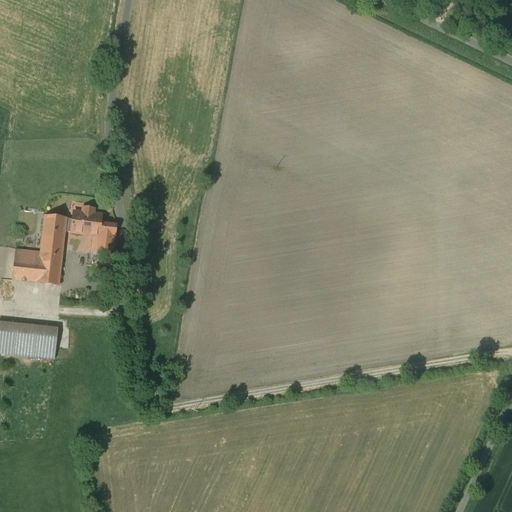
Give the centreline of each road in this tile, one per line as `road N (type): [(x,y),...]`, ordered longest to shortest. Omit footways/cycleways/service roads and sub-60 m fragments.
road 1 (track): [(511,352),(156,405),(141,399),(122,313),(60,311)]
road 2 (unclassified): [(511,62),(381,0)]
road 3 (unclassified): [(460,511),(511,400)]
